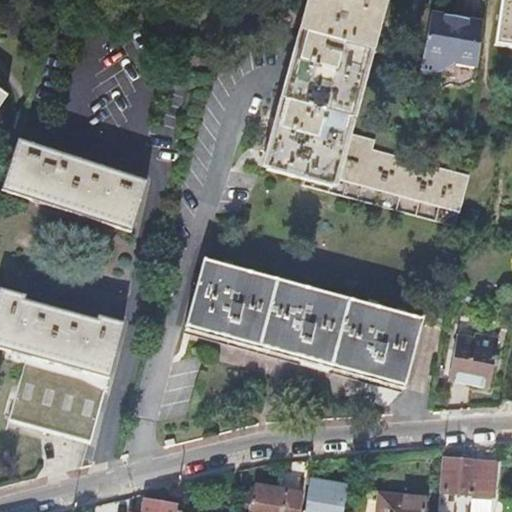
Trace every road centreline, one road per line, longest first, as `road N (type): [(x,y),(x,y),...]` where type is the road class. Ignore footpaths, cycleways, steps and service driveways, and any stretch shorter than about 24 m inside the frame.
road 1 (residential): [(134,476),(142,398),(179,264),(237,102),(264,62)]
road 2 (residential): [(134,476),(256,441),(511,429)]
road 3 (residential): [(127,158),(57,135),(94,8)]
road 4 (residential): [(89,488),(133,315)]
road 5 (residential): [(133,315),(160,179),(127,158)]
road 6 (residential): [(127,158),(161,19)]
